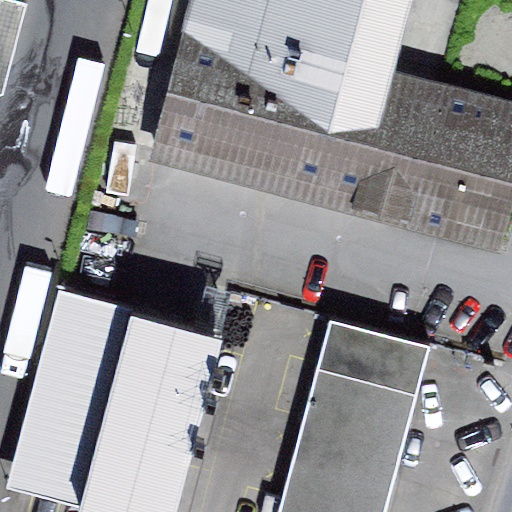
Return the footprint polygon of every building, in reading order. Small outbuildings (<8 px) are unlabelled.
[(0,0),(0,85),(4,85),(24,0),(0,0)] [(407,0),(186,0),(178,35),(149,144),(148,149),(406,216),(443,75),(392,61),(407,0)] [(149,144),(178,35),(147,27),(118,136),(149,144)] [(511,188),(511,92),(443,75),(406,216),(498,240),(511,188)] [(79,489),(131,296),(60,278),(9,470),(79,489)] [(171,511),(223,312),(132,289),(131,296),(79,489),(167,511),(171,511)] [(381,511),(429,334),(332,308),(277,511),(381,511)]
